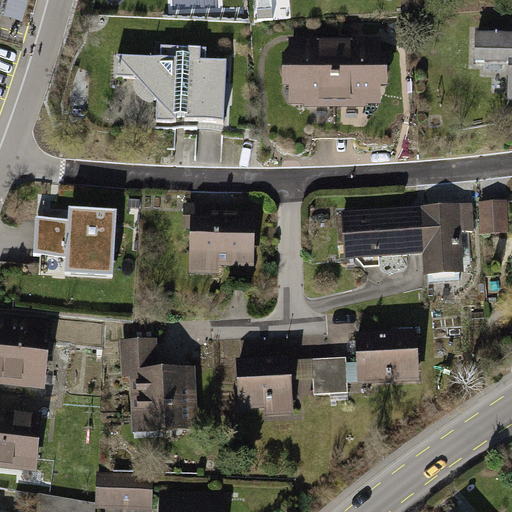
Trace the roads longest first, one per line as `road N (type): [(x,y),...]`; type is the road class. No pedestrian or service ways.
road 1 (residential): [(511,163),(295,179),(117,175),(7,161)]
road 2 (secondary): [(511,408),(368,511)]
road 3 (residential): [(7,161),(56,0)]
